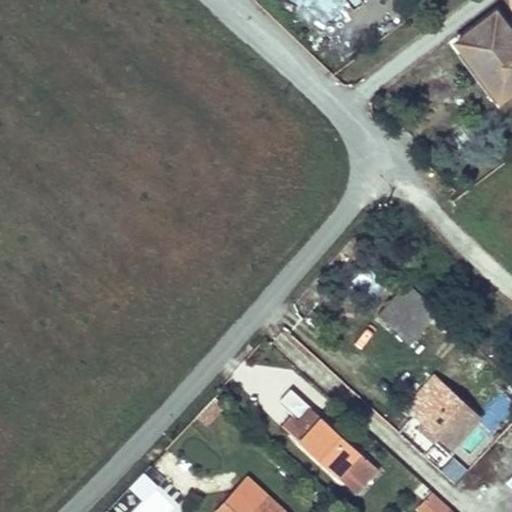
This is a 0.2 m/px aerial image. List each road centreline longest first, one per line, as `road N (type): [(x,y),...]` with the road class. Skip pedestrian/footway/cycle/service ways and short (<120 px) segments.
road 1 (unclassified): [(374,160),(362,194),(316,248),(61,511)]
road 2 (unclassified): [(221,0),(356,124),(374,160)]
road 3 (unclassified): [(374,160),(511,276)]
